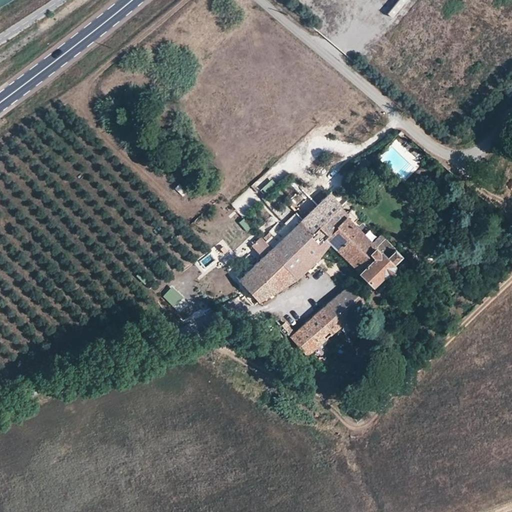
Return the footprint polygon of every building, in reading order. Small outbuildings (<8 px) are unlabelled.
[(342,177),(349,184),(367,164),(361,158),(342,177)] [(230,202),(239,214),(260,199),(251,187),(230,202)] [(318,190),(311,197),(319,205),(327,198),(320,189),(318,190)] [(327,198),(319,205),(329,215),(319,225),(329,235),(345,216),(346,217),(347,215),(344,212),(339,206),(340,204),(331,195),(327,198)] [(311,197),(305,202),(313,211),(319,205),(311,197)] [(313,211),(273,248),(284,260),(282,262),(297,278),(310,265),(315,260),(330,241),(326,237),(329,235),(319,225),(329,215),(319,205),(313,211)] [(366,236),(353,222),(360,215),(352,206),(348,210),(344,212),(347,215),(346,217),(345,216),(329,235),(326,237),(330,241),(346,259),(361,245),(359,242),(366,236)] [(346,259),(372,285),(382,275),(387,276),(393,269),(394,260),(399,256),(391,247),(380,235),(371,242),(366,236),(359,242),(361,245),(346,259)] [(262,238),(252,246),(260,255),(269,247),(262,238)] [(284,260),(273,248),(255,264),(241,277),(238,279),(250,292),(258,300),(296,278),(297,278),(282,262),(284,260)] [(234,269),(241,277),(255,264),(248,256),(234,269)] [(351,285),(344,290),(361,310),(364,306),(361,297),(351,285)] [(344,290),(337,295),(354,315),(361,310),(344,290)] [(337,295),(323,308),(339,327),(354,315),(337,295)] [(323,308),(289,336),(305,355),(339,327),(323,308)]
